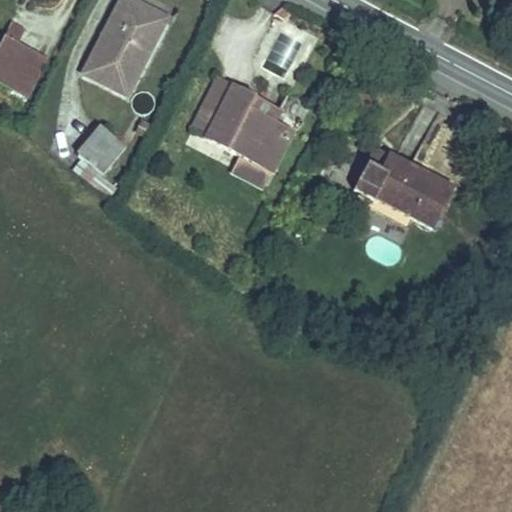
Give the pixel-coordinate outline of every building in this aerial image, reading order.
[(137,10),(118,3),(81,87),(125,107),(161,29),(134,18),(137,10)] [(8,28),(0,43),(16,51),(23,35),(8,28)] [(16,51),(0,43),(0,44),(0,89),(13,96),(33,60),(16,51)] [(364,53),(348,45),(337,64),(354,73),(364,53)] [(49,68),(33,60),(13,96),(31,106),(49,68)] [(252,103),(218,87),(192,139),(240,162),(232,180),(269,195),(295,137),(274,128),(246,116),(252,103)] [(146,114),(157,102),(142,89),(131,101),(146,114)] [(279,115),(252,103),(246,116),(274,128),(279,115)] [(105,140),(81,167),(106,188),(130,162),(105,140)] [(382,161),(377,172),(368,194),(435,225),(450,192),(394,167),(382,161)]
